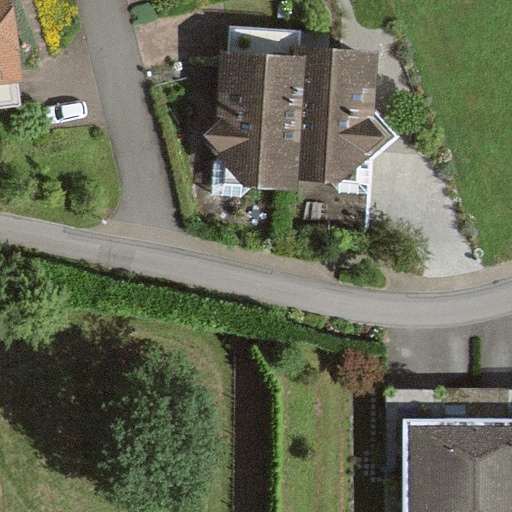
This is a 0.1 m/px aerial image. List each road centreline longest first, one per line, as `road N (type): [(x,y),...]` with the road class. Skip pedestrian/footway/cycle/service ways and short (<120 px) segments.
road 1 (residential): [(511,286),(397,306),(144,254)]
road 2 (residential): [(101,0),(150,192),(144,254)]
road 3 (residential): [(144,254),(0,225)]
